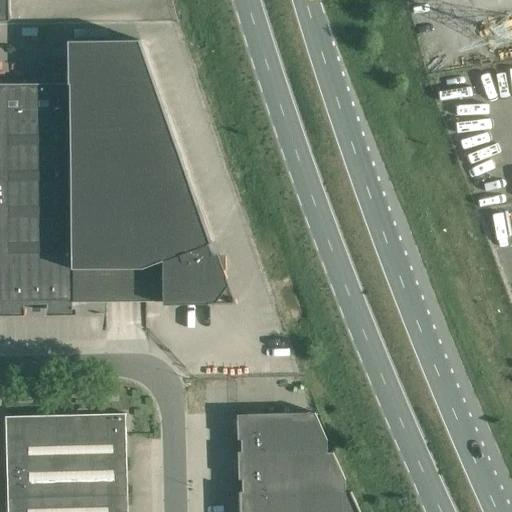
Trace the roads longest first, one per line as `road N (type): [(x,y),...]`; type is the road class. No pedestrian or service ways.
road 1 (primary): [(498,511),(352,149),(307,0)]
road 2 (primary): [(249,0),(296,156),(439,511)]
road 3 (unclassified): [(175,511),(172,425),(156,376),(125,367),(0,371)]
